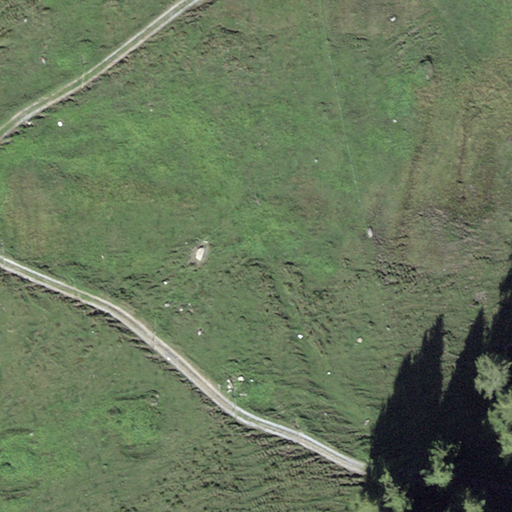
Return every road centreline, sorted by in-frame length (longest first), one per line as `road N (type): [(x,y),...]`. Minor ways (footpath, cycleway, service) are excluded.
road 1 (track): [(500,511),(431,492),(0,254)]
road 2 (track): [(0,159),(200,0)]
